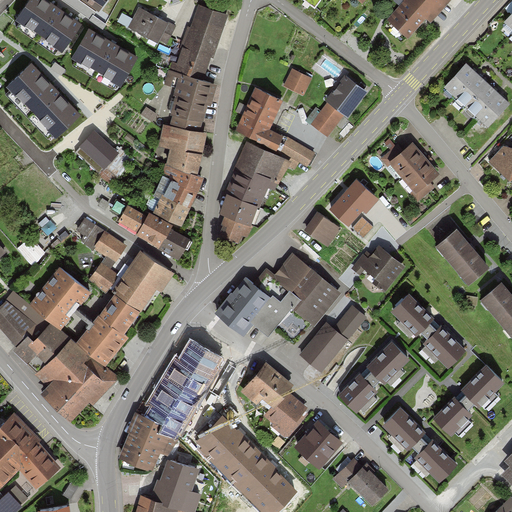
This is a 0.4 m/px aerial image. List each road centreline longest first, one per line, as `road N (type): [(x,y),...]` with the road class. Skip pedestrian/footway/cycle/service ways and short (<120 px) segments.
road 1 (residential): [(191,302),(320,398),(433,511)]
road 2 (residential): [(251,0),(223,115),(208,249),(215,280)]
road 3 (residential): [(204,290),(72,193),(0,114)]
road 4 (secondary): [(215,280),(398,96)]
road 5 (residential): [(511,232),(398,96)]
road 6 (secondary): [(107,447),(121,406),(191,302)]
road 7 (residential): [(398,96),(277,0)]
road 8 (tertiary): [(107,447),(68,434),(0,356)]
road 9 (secondary): [(398,96),(488,0)]
